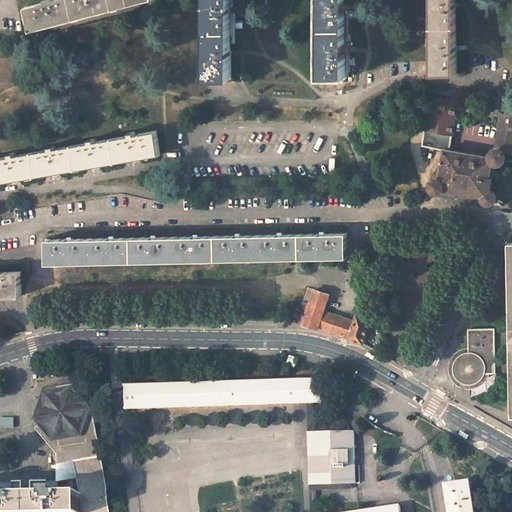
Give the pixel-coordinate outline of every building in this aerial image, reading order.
[(46,0),(46,1),(26,7),(32,30),(76,19),(70,0),(46,0)] [(70,0),(76,19),(115,8),(112,0),(70,0)] [(112,0),(115,8),(146,0),(112,0)] [(229,0),(206,0),(207,31),(231,31),(230,9),(229,0)] [(344,0),(320,0),(321,29),(345,29),(344,7),(344,0)] [(455,0),(431,0),(433,27),(456,26),(455,0)] [(456,26),(433,27),(434,74),(457,73),(456,26)] [(345,29),(321,29),(322,76),(346,75),(345,50),(345,29)] [(231,31),(207,31),(208,79),(232,78),(231,52),(231,31)] [(457,104),(429,98),(425,129),(453,134),(455,119),(457,104)] [(491,157),(451,149),(445,149),(445,150),(441,177),(441,178),(437,178),(433,181),(432,186),(435,191),(441,192),(445,188),(485,194),(485,197),(486,200),(489,202),(490,202),(491,202),(493,202),(496,200),(498,197),(497,194),(496,191),(494,190),(491,189),(495,163),(498,164),(500,164),(503,162),(506,160),(507,158),(507,155),(506,152),(504,150),(511,151),(511,115),(502,113),(498,142),(498,149),(496,149),(494,150),(493,151),(491,154),(491,156),(491,157)] [(453,134),(425,129),(424,137),(423,145),(445,150),(445,149),(451,149),(452,142),(453,134)] [(129,135),(112,138),(116,162),(161,155),(160,153),(157,131),(135,134),(135,132),(128,133),(129,135)] [(89,142),(72,145),(76,169),(116,162),(112,138),(95,141),(95,139),(88,140),(89,142)] [(49,149),(32,152),(36,176),(76,169),(72,145),(55,148),(55,146),(48,147),(49,149)] [(9,156),(0,157),(0,182),(36,176),(32,152),(15,155),(15,153),(8,154),(9,156)] [(348,233),(301,234),(301,258),(348,257),(348,233)] [(301,234),(217,236),(217,259),(301,258),(301,234)] [(217,236),(133,237),(133,261),(217,259),(217,236)] [(133,237),(48,239),(48,263),(133,261),(133,237)] [(0,295),(22,296),(22,271),(0,272),(0,269),(0,295)] [(315,289),(308,287),(303,301),(310,304),(315,289)] [(330,294),(315,289),(310,304),(304,324),(318,329),(318,327),(324,310),(330,294)] [(346,318),(324,310),(318,327),(340,335),(349,338),(355,321),(353,320),(346,318)] [(371,320),(357,315),(355,321),(349,338),(349,339),(363,344),(371,320)] [(454,374),(460,382),(470,385),(470,384),(479,382),(485,373),(495,373),(494,329),(469,329),(469,347),(469,352),(464,353),(460,355),(459,354),(453,363),(454,374)] [(322,380),(126,386),(127,409),(142,409),(314,403),(323,403),(322,380)] [(95,407),(76,385),(59,388),(60,395),(50,397),(42,419),(45,423),(43,424),(43,425),(43,427),(44,428),(51,437),(58,436),(58,465),(81,461),(81,494),(83,494),(82,511),(110,511),(106,490),(107,490),(93,413),(95,407)] [(13,418),(0,417),(0,427),(13,428),(13,418)] [(315,433),(309,433),(310,484),(356,483),(354,432),(315,433)] [(82,511),(83,494),(81,494),(58,494),(57,480),(30,481),(29,481),(22,481),(22,511),(82,511)] [(22,511),(22,481),(0,481),(0,511),(22,511)] [(458,484),(447,486),(451,511),(475,511),(471,482),(458,484)]
